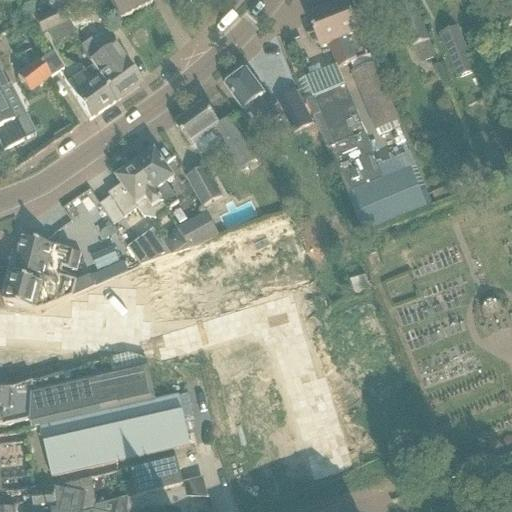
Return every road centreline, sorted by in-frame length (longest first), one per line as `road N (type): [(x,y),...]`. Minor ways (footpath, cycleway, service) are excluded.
road 1 (residential): [(334,473),(278,311),(175,338),(0,326)]
road 2 (unclassified): [(0,204),(79,162),(219,59),(271,0)]
